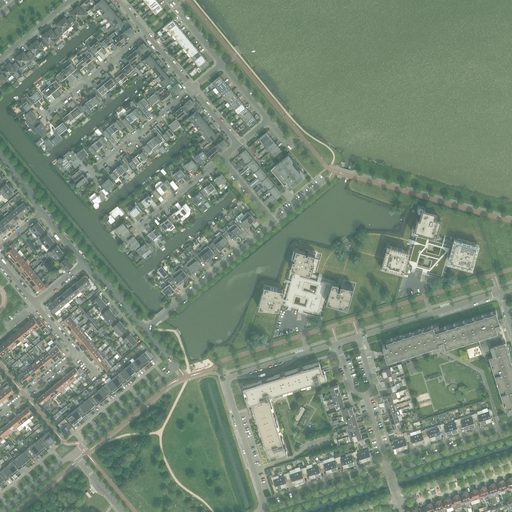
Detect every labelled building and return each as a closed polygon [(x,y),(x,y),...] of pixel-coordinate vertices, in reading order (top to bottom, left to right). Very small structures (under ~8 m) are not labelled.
[(101,0),(95,5),(99,9),(106,3),(105,1),(105,0),(106,0),(105,0),(101,0)] [(153,0),(147,5),(151,10),(158,3),(155,0),(153,0)] [(99,9),(102,13),(113,4),(112,3),(109,4),(109,5),(108,5),(106,3),(99,9)] [(158,3),(151,10),(154,14),(162,8),(158,3)] [(102,13),(106,17),(113,11),(111,9),(112,8),(115,6),(113,4),(102,13)] [(80,6),(79,7),(78,6),(74,10),(74,9),(74,10),(80,18),(85,14),(86,15),(88,13),(81,5),(80,6)] [(71,16),(69,18),(74,25),(77,22),(76,21),(80,18),(74,10),(73,10),(74,10),(69,14),(71,16)] [(106,17),(109,22),(120,13),(119,11),(116,13),(115,13),(113,11),(106,17)] [(109,22),(112,26),(120,19),(118,17),(119,16),(119,17),(121,14),(120,13),(109,22)] [(60,21),(67,29),(71,25),(72,27),(74,25),(69,18),(67,20),(65,17),(60,21)] [(120,19),(112,26),(116,30),(127,21),(126,19),(123,21),(122,22),(120,19)] [(164,26),(168,31),(176,25),(172,20),(164,26)] [(58,27),(55,29),(61,36),(63,34),(64,35),(69,32),(67,29),(60,21),(56,25),(58,27)] [(168,31),(172,35),(179,29),(176,25),(168,31)] [(125,31),(122,34),(126,39),(129,36),(130,36),(135,32),(130,27),(126,31),(125,31)] [(46,32),(55,43),(59,39),(58,38),(61,36),(55,29),(53,31),(51,29),(47,32),(46,32)] [(172,35),(175,39),(183,33),(179,29),(172,35)] [(55,43),(46,32),(46,33),(42,36),(44,39),(42,41),(47,47),(50,45),(51,46),(55,43)] [(175,39),(179,44),(187,38),(183,33),(175,39)] [(126,39),(122,34),(113,41),(117,46),(126,39)] [(110,44),(114,50),(117,48),(108,37),(107,37),(108,37),(104,40),(104,39),(104,40),(102,37),(98,40),(105,49),(106,48),(105,48),(109,45),(109,46),(109,45),(110,44)] [(179,44),(183,48),(190,42),(187,38),(179,44)] [(33,43),(32,44),(39,52),(42,54),(43,53),(43,52),(44,51),(42,49),(43,48),(45,49),(47,47),(42,41),(39,43),(37,40),(33,44),(33,43)] [(99,49),(104,55),(107,53),(97,41),(97,42),(94,44),(94,45),(91,47),(90,47),(95,53),(98,50),(99,50),(98,50),(99,49)] [(183,48),(186,53),(194,46),(190,42),(183,48)] [(139,48),(135,50),(140,55),(143,52),(148,48),(143,43),(138,47),(139,48)] [(30,50),(28,52),(33,59),(36,57),(35,55),(39,52),(32,44),(33,44),(28,48),(30,50)] [(186,53),(190,57),(197,51),(194,46),(186,53)] [(140,55),(135,50),(127,57),(131,62),(140,55)] [(19,55),(25,63),(30,59),(31,61),(33,59),(28,52),(26,54),(24,51),(19,55)] [(190,57),(194,61),(201,55),(197,51),(190,57)] [(94,58),(89,52),(86,55),(84,53),(83,52),(80,55),(89,65),(92,69),(95,67),(89,61),(90,60),(91,61),(91,60),(94,58)] [(142,61),(145,66),(153,59),(151,57),(152,56),(154,54),(153,52),(142,61)] [(17,61),(14,63),(20,70),(22,68),(21,67),(25,63),(19,55),(14,59),(17,61)] [(89,65),(80,55),(79,56),(78,56),(78,57),(78,58),(78,59),(78,60),(79,61),(76,64),(76,63),(75,64),(80,69),(83,66),(84,66),(84,65),(86,68),(89,65)] [(194,61),(197,66),(205,60),(201,55),(194,61)] [(122,69),(127,75),(127,74),(130,71),(130,72),(133,74),(136,71),(125,57),(122,59),(127,65),(126,66),(125,66),(126,66),(123,69),(122,68),(122,69)] [(145,66),(149,70),(160,61),(158,59),(156,61),(155,62),(153,59),(145,66)] [(205,60),(197,66),(201,70),(208,64),(205,60)] [(149,70),(152,74),(160,68),(158,65),(159,64),(159,65),(161,62),(160,61),(149,70)] [(5,66),(12,74),(16,71),(20,76),(23,74),(14,63),(12,65),(10,63),(5,66)] [(75,69),(71,63),(70,64),(67,67),(67,66),(67,67),(64,69),(70,77),(72,75),(71,73),(71,72),(72,72),(75,69),(75,70),(75,69)] [(3,73),(1,75),(6,81),(8,79),(7,78),(12,74),(5,66),(5,67),(1,70),(3,73)] [(152,74),(156,78),(167,69),(165,67),(163,69),(162,70),(160,68),(152,74)] [(70,77),(64,69),(63,69),(64,70),(60,72),(60,73),(57,75),(56,75),(61,81),(62,81),(61,80),(64,78),(65,78),(66,77),(70,83),(73,81),(70,77)] [(156,78),(159,82),(167,76),(165,74),(166,73),(168,71),(167,69),(156,78)] [(116,78),(115,78),(120,84),(121,84),(120,83),(124,81),(127,78),(128,78),(121,70),(118,72),(120,75),(119,75),(116,78)] [(102,81),(109,90),(109,89),(112,87),(112,86),(115,84),(116,84),(106,72),(104,75),(106,78),(105,78),(105,79),(102,81)] [(167,76),(159,82),(163,87),(170,81),(174,77),(172,76),(169,77),(170,78),(169,78),(167,76)] [(46,83),(58,97),(60,95),(56,89),(56,88),(57,89),(57,88),(60,86),(53,77),(50,80),(52,83),(49,86),(46,83)] [(212,83),(215,88),(223,81),(219,77),(212,83)] [(109,90),(102,81),(102,82),(99,84),(98,84),(98,85),(95,82),(92,84),(102,95),(105,92),(105,93),(105,92),(108,89),(109,90)] [(215,88),(219,92),(226,86),(223,81),(215,88)] [(58,97),(46,83),(45,84),(44,84),(44,85),(44,86),(44,87),(45,88),(45,89),(42,92),(42,91),(41,92),(46,97),(47,97),(46,97),(50,94),(50,95),(50,94),(51,93),(55,99),(58,97)] [(172,87),(168,90),(172,95),(176,92),(176,93),(181,88),(177,83),(172,87)] [(219,92),(223,96),(230,90),(226,86),(219,92)] [(89,100),(94,106),(97,103),(100,100),(101,100),(91,89),(89,91),(94,97),(93,97),(92,97),(92,98),(89,100)] [(150,95),(151,96),(150,96),(151,96),(148,99),(147,99),(152,105),(152,104),(155,102),(156,102),(155,101),(156,101),(158,103),(161,101),(152,90),(150,91),(150,92),(150,93),(150,94),(150,95)] [(172,95),(168,90),(160,97),(164,102),(172,95)] [(223,96),(226,101),(234,95),(230,90),(223,96)] [(41,105),(37,101),(38,100),(41,97),(42,97),(37,91),(37,92),(34,94),(33,94),(33,95),(30,97),(38,107),(41,105)] [(226,101),(230,105),(237,99),(234,95),(226,101)] [(23,98),(23,99),(24,102),(19,107),(23,113),(31,106),(33,104),(26,96),(23,98)] [(141,109),(143,111),(148,117),(151,115),(147,110),(148,110),(148,109),(151,107),(144,98),(141,101),(140,100),(140,101),(137,103),(137,104),(141,109)] [(185,104),(182,107),(186,112),(190,108),(194,104),(190,99),(185,103),(185,104)] [(230,105),(233,109),(241,103),(237,99),(230,105)] [(70,112),(75,118),(75,117),(78,115),(79,115),(78,114),(81,112),(82,112),(77,106),(72,100),(69,104),(74,109),(70,112)] [(94,106),(89,100),(86,103),(85,103),(86,103),(85,104),(83,102),(80,104),(89,115),(93,112),(90,109),(90,108),(93,106),(94,106)] [(233,109),(237,114),(245,108),(241,103),(233,109)] [(186,112),(182,107),(173,114),(178,119),(186,112)] [(130,108),(127,111),(134,120),(134,119),(137,117),(137,116),(138,116),(140,118),(142,116),(141,114),(136,108),(136,109),(133,111),(132,111),(130,108)] [(188,118),(192,122),(200,115),(198,113),(199,112),(199,113),(201,110),(200,109),(200,108),(188,118)] [(237,114),(241,118),(248,112),(245,108),(237,114)] [(75,118),(70,112),(67,115),(67,114),(66,115),(67,115),(66,116),(61,110),(58,112),(63,118),(68,123),(71,120),(71,121),(72,120),(71,120),(75,117),(75,118)] [(26,122),(30,128),(38,121),(36,119),(30,111),(25,115),(29,120),(26,122)] [(134,120),(127,111),(126,111),(129,114),(126,117),(125,117),(122,115),(119,117),(131,131),(134,129),(129,123),(130,122),(130,123),(130,122),(133,120),(134,120)] [(241,118),(244,123),(252,117),(248,112),(241,118)] [(168,125),(173,131),(174,131),(173,130),(177,128),(177,127),(180,125),(181,125),(171,113),(169,116),(173,121),(173,122),(172,122),(169,125),(168,125)] [(192,122),(195,126),(206,117),(205,115),(202,117),(202,118),(200,115),(192,122)] [(195,126),(199,130),(207,124),(205,122),(205,121),(206,121),(208,119),(206,117),(195,126)] [(252,117),(244,123),(248,127),(256,121),(252,117)] [(108,123),(115,131),(118,128),(118,129),(118,128),(119,127),(121,130),(124,128),(117,120),(114,123),(113,123),(110,126),(108,123)] [(38,121),(30,128),(35,133),(38,131),(42,135),(47,131),(40,123),(38,121)] [(51,123),(60,134),(60,133),(63,131),(64,131),(67,128),(62,122),(62,123),(59,125),(59,126),(58,126),(53,121),(51,123)] [(115,131),(108,123),(104,126),(106,128),(106,129),(107,129),(103,131),(109,139),(112,137),(110,135),(111,134),(112,134),(111,134),(114,131),(115,132),(115,131)] [(199,130),(202,134),(213,125),(212,124),(209,125),(209,126),(208,126),(207,124),(199,130)] [(202,134),(206,139),(213,132),(212,130),(212,129),(213,129),(215,127),(213,125),(202,134)] [(158,129),(167,140),(170,137),(171,137),(170,137),(174,134),(169,128),(169,129),(166,131),(165,131),(166,132),(165,132),(160,127),(158,129)] [(150,131),(153,134),(155,137),(154,137),(151,140),(150,140),(158,149),(159,148),(159,147),(159,146),(160,146),(160,145),(159,144),(159,143),(159,142),(162,140),(158,134),(157,134),(153,129),(150,131)] [(47,150),(48,151),(49,151),(50,151),(51,151),(51,150),(52,150),(52,149),(52,148),(52,147),(53,145),(54,147),(63,140),(56,132),(53,134),(55,137),(50,141),(49,140),(45,143),(48,146),(47,147),(47,148),(47,149),(47,150)] [(213,132),(206,139),(209,143),(220,134),(220,133),(220,134),(219,132),(216,133),(216,134),(215,134),(213,132)] [(258,139),(262,144),(269,138),(266,133),(258,139)] [(94,138),(93,139),(100,148),(100,147),(103,145),(103,144),(104,144),(109,150),(111,147),(102,136),(102,137),(99,139),(98,139),(98,138),(97,138),(96,138),(96,137),(95,138),(94,138)] [(141,138),(139,140),(143,146),(148,152),(148,151),(151,149),(152,149),(153,150),(154,150),(155,150),(156,150),(158,149),(150,140),(147,143),(146,144),(141,138)] [(262,144),(265,148),(273,142),(269,138),(262,144)] [(100,148),(93,139),(92,139),(95,142),(92,145),(91,145),(92,145),(88,148),(93,154),(94,156),(97,153),(95,151),(96,150),(96,151),(97,151),(96,150),(99,148),(100,148)] [(219,143),(215,146),(219,151),(222,148),(223,149),(228,145),(223,140),(219,143)] [(265,148),(269,153),(277,146),(273,142),(265,148)] [(219,151),(215,146),(206,153),(210,158),(219,151)] [(277,146),(269,153),(273,157),(280,151),(277,146)] [(76,154),(79,157),(83,161),(85,159),(83,157),(84,156),(84,157),(85,156),(88,153),(88,154),(88,153),(83,148),(80,151),(80,150),(80,151),(77,154),(76,153),(76,154)] [(136,156),(135,156),(143,165),(140,162),(143,159),(144,159),(147,156),(147,157),(147,156),(143,150),(141,148),(138,151),(140,153),(139,154),(139,153),(139,154),(136,156)] [(195,156),(195,157),(200,162),(203,159),(203,160),(203,159),(204,158),(208,163),(210,161),(209,158),(200,148),(198,149),(196,151),(198,154),(195,157),(195,156)] [(243,167),(253,159),(253,158),(252,159),(245,150),(240,154),(244,159),(234,167),(236,169),(237,169),(242,165),(243,166),(243,167)] [(60,164),(61,164),(62,163),(64,165),(63,166),(66,169),(72,165),(69,161),(71,159),(73,161),(76,159),(69,151),(63,157),(64,158),(63,159),(62,159),(62,158),(61,158),(60,158),(59,158),(59,159),(58,159),(58,160),(58,161),(58,162),(58,163),(59,163),(60,164)] [(143,165),(135,156),(135,157),(132,159),(132,160),(131,160),(126,155),(124,157),(133,168),(134,168),(133,168),(136,165),(137,165),(137,166),(138,166),(139,166),(140,166),(141,166),(143,165)] [(271,170),(283,184),(284,186),(291,180),(293,183),(296,180),(297,181),(297,182),(304,175),(300,170),(299,171),(292,161),(288,156),(271,170)] [(117,168),(124,177),(127,174),(125,171),(128,168),(119,157),(116,159),(121,165),(120,165),(117,168)] [(184,165),(189,171),(192,168),(193,168),(193,167),(195,169),(198,167),(189,157),(188,158),(185,160),(188,162),(188,163),(185,165),(184,165)] [(254,172),(260,167),(253,159),(243,167),(245,168),(239,173),(241,175),(251,167),(254,172)] [(124,177),(117,168),(116,168),(117,168),(113,171),(112,172),(108,166),(105,168),(114,180),(115,179),(114,179),(118,177),(120,180),(124,177)] [(185,174),(178,166),(176,167),(174,169),(176,172),(173,175),(178,181),(178,180),(181,178),(181,177),(182,177),(186,181),(189,178),(185,174)] [(257,184),(258,184),(267,176),(260,168),(260,167),(254,172),(255,172),(258,177),(249,184),(249,185),(251,187),(256,182),(258,184),(257,184)] [(214,180),(218,185),(218,186),(221,189),(225,186),(222,183),(222,182),(225,180),(226,180),(217,169),(215,171),(219,176),(218,177),(217,177),(218,177),(214,180),(214,179),(214,180)] [(73,179),(74,179),(75,178),(76,180),(74,181),(75,181),(76,182),(77,183),(76,184),(76,185),(77,186),(78,186),(79,185),(79,186),(80,188),(88,181),(86,179),(87,179),(87,178),(87,177),(87,176),(86,176),(85,176),(84,176),(84,177),(82,175),(83,174),(81,175),(80,174),(81,173),(79,171),(79,170),(71,177),(72,177),(73,179)] [(269,190),(275,185),(274,185),(267,176),(258,184),(259,186),(254,190),(254,191),(256,193),(265,185),(269,189),(269,190)] [(98,180),(100,182),(102,184),(106,190),(107,190),(110,187),(113,184),(114,184),(109,178),(109,179),(106,181),(105,181),(105,182),(101,178),(98,180)] [(207,178),(204,180),(208,185),(207,186),(207,185),(207,186),(204,188),(203,188),(208,194),(211,191),(212,191),(212,192),(213,192),(214,193),(215,193),(216,192),(218,191),(207,178)] [(159,182),(157,183),(165,192),(165,191),(164,191),(168,189),(168,188),(169,188),(173,192),(175,190),(167,180),(166,180),(167,180),(164,183),(163,183),(163,182),(162,182),(161,182),(161,181),(160,182),(159,182)] [(4,185),(2,183),(0,184),(0,194),(1,195),(9,188),(6,183),(6,184),(4,185)] [(165,192),(157,183),(156,184),(156,185),(155,186),(155,187),(156,188),(156,189),(153,192),(153,191),(153,192),(157,197),(158,197),(161,202),(164,200),(160,195),(161,194),(161,195),(161,194),(164,191),(164,192),(165,192)] [(275,185),(269,190),(273,194),(263,202),(264,202),(265,204),(266,204),(271,200),(272,202),(271,203),(282,194),(275,185)] [(13,192),(9,188),(1,195),(0,195),(5,202),(8,200),(8,199),(12,196),(10,194),(12,192),(13,192)] [(94,206),(95,207),(96,207),(97,207),(98,207),(98,206),(99,206),(99,205),(99,204),(99,203),(100,201),(101,203),(108,197),(106,195),(108,193),(104,188),(102,190),(101,190),(98,192),(100,194),(98,196),(95,193),(89,197),(92,201),(93,200),(95,202),(94,203),(94,204),(93,204),(94,205),(94,206)] [(192,198),(197,204),(197,203),(200,201),(203,204),(206,201),(197,190),(195,192),(197,194),(196,195),(195,195),(192,198)] [(157,205),(153,201),(146,192),(142,195),(145,198),(142,201),(141,201),(146,207),(146,206),(149,204),(150,204),(150,203),(154,207),(157,205)] [(178,202),(175,204),(186,217),(188,215),(189,215),(189,214),(190,213),(190,212),(190,211),(190,210),(189,209),(190,209),(191,209),(186,203),(183,206),(182,206),(182,207),(178,202)] [(23,203),(19,206),(24,213),(26,211),(26,212),(28,211),(29,210),(29,209),(30,209),(30,208),(30,207),(29,207),(29,206),(28,206),(27,206),(26,206),(23,203)] [(186,217),(175,204),(173,206),(177,211),(176,212),(175,211),(175,212),(172,215),(172,214),(172,215),(174,218),(171,221),(173,223),(176,220),(177,220),(180,217),(180,218),(182,220),(185,218),(186,217)] [(131,205),(127,208),(134,217),(134,216),(137,214),(138,214),(138,213),(140,215),(143,213),(136,205),(133,208),(131,205)] [(24,213),(19,206),(14,210),(20,217),(21,217),(21,216),(23,215),(22,214),(24,213)] [(106,220),(107,220),(108,220),(111,223),(115,219),(114,218),(119,214),(121,216),(124,214),(118,206),(109,213),(110,214),(109,216),(108,215),(107,215),(106,215),(105,215),(104,216),(104,217),(104,218),(104,219),(105,220),(106,220)] [(414,230),(434,235),(435,232),(437,232),(441,219),(434,217),(435,212),(422,208),(419,219),(417,218),(414,230)] [(20,217),(14,210),(10,214),(15,220),(17,219),(18,219),(19,218),(20,217)] [(248,212),(244,215),(251,224),(254,222),(256,221),(252,216),(254,213),(251,210),(249,212),(248,212)] [(15,220),(10,214),(8,212),(4,215),(5,217),(11,224),(12,224),(14,222),(13,222),(15,220)] [(162,216),(163,218),(165,220),(164,221),(161,224),(160,224),(165,230),(166,230),(165,229),(166,229),(167,230),(171,230),(175,227),(164,214),(162,216)] [(251,224),(244,215),(241,217),(240,219),(238,221),(241,225),(243,223),(246,226),(247,228),(249,226),(249,227),(251,224)] [(11,224),(5,217),(1,221),(6,227),(8,226),(9,226),(10,225),(11,224)] [(228,224),(230,226),(238,235),(241,233),(242,232),(241,230),(238,227),(241,225),(238,221),(236,219),(234,221),(233,220),(228,224)] [(38,222),(31,228),(34,232),(41,226),(38,222)] [(120,236),(123,240),(131,234),(129,231),(123,223),(115,230),(116,230),(117,232),(118,232),(119,232),(120,232),(121,232),(123,234),(120,236)] [(161,238),(163,237),(156,228),(152,224),(149,226),(153,231),(152,231),(149,234),(148,234),(153,240),(153,239),(156,237),(157,237),(157,238),(158,238),(159,238),(160,238),(161,238)] [(45,230),(41,226),(34,232),(38,236),(39,238),(44,234),(42,232),(44,230),(45,231),(45,230)] [(238,235),(230,226),(228,228),(226,230),(227,230),(224,232),(227,236),(229,234),(232,237),(234,239),(235,238),(238,235)] [(221,234),(217,237),(224,247),(229,243),(227,242),(228,242),(225,238),(227,236),(224,232),(222,235),(221,234)] [(45,236),(44,234),(39,238),(36,240),(41,246),(44,244),(51,238),(47,234),(45,236)] [(131,234),(123,240),(126,244),(129,242),(131,244),(131,245),(130,246),(130,247),(131,248),(132,250),(140,244),(133,236),(131,234)] [(213,242),(211,244),(213,247),(216,245),(219,249),(220,250),(224,247),(217,237),(213,241),(213,242)] [(54,242),(51,238),(44,244),(47,248),(49,249),(53,246),(52,244),(54,242)] [(456,240),(452,252),(450,260),(470,266),(472,258),(471,258),(471,257),(472,257),(473,255),(472,254),(472,253),(473,254),(476,246),(456,240)] [(154,250),(147,242),(145,244),(137,250),(141,255),(145,252),(148,255),(154,250)] [(209,245),(206,242),(201,246),(211,258),(214,256),(214,255),(215,254),(214,253),(211,249),(213,247),(211,244),(209,245)] [(8,256),(10,258),(17,252),(13,247),(16,246),(13,243),(8,247),(10,250),(6,253),(8,255),(8,256)] [(55,247),(53,246),(49,249),(50,251),(48,252),(48,253),(51,257),(53,255),(60,249),(57,245),(55,247)] [(211,258),(201,246),(197,250),(198,250),(195,252),(197,255),(200,258),(202,256),(205,260),(207,261),(208,260),(211,258)] [(386,267),(401,271),(402,268),(404,269),(404,268),(403,268),(408,251),(402,250),(402,248),(402,250),(397,248),(397,247),(396,248),(389,246),(388,249),(386,248),(386,249),(387,250),(386,252),(382,265),(385,266),(385,267),(386,268),(386,267)] [(302,271),(311,274),(314,264),(312,263),(315,252),(306,250),(305,252),(294,248),(291,259),(293,260),(290,270),(301,273),(302,271)] [(64,254),(60,249),(53,255),(57,260),(57,259),(58,261),(63,257),(61,255),(64,254)] [(21,257),(17,252),(10,258),(12,261),(12,260),(14,262),(21,257)] [(200,258),(197,255),(195,257),(194,256),(193,258),(193,257),(190,260),(197,269),(200,267),(202,265),(200,264),(198,260),(200,258)] [(25,261),(21,257),(14,262),(16,264),(15,265),(17,267),(25,261)] [(64,259),(63,257),(58,261),(60,262),(59,263),(63,267),(70,261),(67,257),(66,257),(64,259)] [(197,269),(190,260),(187,262),(186,263),(186,264),(184,266),(186,269),(189,267),(192,271),(193,272),(195,271),(197,269)] [(29,266),(25,261),(17,267),(19,270),(20,269),(22,272),(29,266)] [(74,265),(70,261),(63,267),(66,271),(67,271),(66,271),(73,265),(74,265)] [(432,273),(432,271),(429,270),(430,265),(421,263),(420,267),(426,268),(425,272),(432,273)] [(174,268),(176,271),(184,280),(187,278),(188,277),(187,275),(184,272),(186,269),(184,266),(182,264),(180,265),(180,264),(174,268)] [(33,270),(29,266),(22,272),(24,274),(23,274),(25,277),(33,270)] [(168,274),(162,268),(161,267),(158,269),(159,271),(164,277),(168,274)] [(36,275),(33,270),(25,277),(27,279),(28,279),(29,281),(36,275)] [(184,280),(176,271),(173,273),(174,273),(172,274),(173,275),(170,277),(173,281),(175,279),(178,282),(180,284),(181,282),(184,280)] [(40,280),(36,275),(29,281),(31,283),(33,286),(40,280)] [(89,278),(87,280),(87,279),(87,278),(87,277),(87,276),(86,276),(85,276),(84,276),(83,277),(81,278),(82,279),(80,280),(85,287),(90,283),(91,282),(89,278)] [(167,286),(164,288),(162,290),(165,294),(165,293),(166,294),(165,295),(167,297),(169,295),(169,294),(170,294),(175,290),(174,289),(177,287),(169,277),(163,282),(167,286)] [(44,284),(40,280),(33,286),(35,288),(37,290),(41,287),(43,289),(48,285),(46,283),(44,284)] [(85,287),(80,280),(78,282),(77,281),(76,283),(75,283),(81,291),(85,287)] [(353,287),(332,282),(329,290),(326,302),(333,304),(347,308),(350,300),(353,287)] [(81,291),(75,283),(74,284),(73,286),(71,288),(76,294),(81,291)] [(264,285),(262,294),(258,308),(279,309),(284,290),(264,285)] [(76,294),(71,288),(69,289),(67,290),(66,291),(72,298),(76,294)] [(72,298),(66,291),(65,291),(64,293),(62,295),(68,302),(72,298)] [(68,302),(62,295),(60,297),(60,296),(58,297),(57,298),(63,305),(68,302)] [(97,298),(95,295),(90,299),(92,301),(95,306),(102,300),(99,296),(98,296),(99,296),(97,298)] [(63,305),(57,298),(57,299),(55,300),(55,301),(54,302),(59,309),(63,305)] [(106,304),(102,300),(95,306),(99,310),(100,312),(105,308),(103,306),(105,304),(106,304)] [(59,309),(54,302),(52,304),(51,303),(49,305),(48,306),(48,307),(48,308),(48,309),(49,309),(50,309),(51,309),(54,312),(54,313),(59,309)] [(107,310),(105,308),(100,312),(102,314),(105,318),(113,312),(109,308),(107,310)] [(382,347),(384,352),(387,362),(439,345),(439,346),(444,345),(445,348),(478,338),(480,344),(479,345),(482,355),(488,353),(487,352),(491,351),(492,352),(493,355),(488,357),(505,409),(508,408),(508,409),(507,410),(508,413),(509,412),(511,411),(511,362),(505,341),(501,342),(500,338),(501,338),(498,328),(501,327),(500,326),(499,322),(500,321),(500,322),(500,321),(499,320),(496,311),(439,329),(438,324),(385,341),(386,342),(383,343),(386,342),(387,345),(385,346),(385,344),(382,345),(382,347)] [(116,316),(113,312),(105,318),(109,322),(111,324),(115,320),(114,318),(116,316),(116,317),(116,316)] [(72,314),(70,315),(63,321),(67,326),(74,320),(76,318),(72,314)] [(30,319),(28,321),(34,329),(39,325),(41,327),(43,325),(39,320),(37,322),(33,318),(31,320),(30,319)] [(77,324),(74,320),(67,326),(70,330),(77,324)] [(117,323),(115,320),(111,324),(112,326),(116,331),(123,325),(119,320),(119,321),(117,323)] [(34,329),(28,321),(26,323),(26,324),(24,326),(30,333),(34,329)] [(81,328),(77,324),(70,330),(73,334),(81,328)] [(126,329),(123,325),(116,331),(119,335),(121,337),(126,333),(124,331),(126,329)] [(30,333),(24,326),(22,327),(21,327),(19,329),(25,336),(30,333)] [(84,332),(81,328),(73,334),(77,338),(84,332)] [(25,336),(19,329),(16,331),(17,332),(15,333),(20,340),(25,336)] [(87,336),(84,332),(77,338),(80,342),(87,336)] [(20,340),(15,333),(12,335),(9,337),(16,344),(20,340)] [(127,335),(126,333),(121,337),(123,339),(126,343),(133,337),(130,333),(129,333),(130,333),(127,335)] [(91,341),(87,336),(80,342),(82,345),(81,345),(83,347),(91,341)] [(16,344),(9,337),(7,339),(8,339),(5,341),(11,348),(16,344)] [(137,341),(133,337),(126,343),(130,347),(131,349),(136,345),(134,343),(136,341),(136,342),(137,341)] [(62,347),(56,340),(49,346),(51,348),(52,348),(57,355),(62,351),(60,349),(62,347)] [(11,348),(5,341),(3,343),(3,342),(0,344),(7,352),(11,348)] [(94,345),(91,341),(83,347),(85,349),(85,348),(87,351),(94,345)] [(98,349),(94,345),(87,351),(91,355),(98,349)] [(52,348),(51,348),(47,351),(53,358),(57,355),(52,348)] [(101,353),(98,349),(91,355),(94,359),(101,353)] [(147,350),(145,351),(139,357),(145,365),(155,357),(151,352),(150,353),(147,350)] [(53,358),(47,351),(43,355),(49,362),(53,358)] [(103,352),(101,353),(94,359),(98,363),(105,357),(107,356),(103,352)] [(49,362),(43,355),(39,358),(45,365),(49,362)] [(108,361),(105,357),(98,363),(101,367),(108,361)] [(145,365),(139,357),(132,363),(139,371),(145,365)] [(45,365),(39,358),(35,362),(41,369),(45,365)] [(110,360),(108,361),(101,367),(105,372),(114,364),(110,360)] [(41,369),(35,362),(31,365),(37,372),(41,369)] [(319,369),(321,368),(319,362),(242,386),(248,404),(249,403),(254,418),(253,418),(255,425),(256,425),(260,436),(259,436),(261,443),(262,443),(264,449),(267,448),(267,450),(270,449),(272,456),(276,455),(277,457),(287,454),(286,449),(285,450),(282,443),(284,443),(282,436),(280,437),(278,431),(280,430),(276,418),(275,418),(273,412),(274,412),(270,400),(269,400),(268,397),(270,397),(270,398),(273,397),(272,396),(286,392),(285,391),(290,390),(304,386),(304,385),(308,384),(308,385),(316,382),(315,381),(319,380),(319,381),(323,380),(323,381),(327,380),(325,372),(320,373),(319,369)] [(139,371),(132,363),(125,368),(132,376),(139,371)] [(37,372),(31,365),(27,369),(33,376),(37,372)] [(27,369),(25,366),(20,370),(22,372),(28,379),(33,376),(27,369)] [(77,370),(75,368),(71,371),(77,378),(79,381),(86,375),(80,368),(77,370)] [(132,376),(125,368),(118,374),(125,382),(132,376)] [(77,378),(71,371),(67,375),(73,382),(77,378)] [(28,379),(22,372),(18,376),(24,383),(28,379)] [(125,382),(118,374),(112,379),(118,387),(125,382)] [(73,382),(67,375),(63,378),(69,385),(73,382)] [(69,385),(63,378),(58,382),(64,389),(69,385)] [(118,387),(112,379),(105,385),(112,393),(118,387)] [(14,391),(7,382),(3,385),(4,387),(10,394),(14,391)] [(64,389),(58,382),(54,385),(60,392),(64,389)] [(395,384),(387,387),(388,392),(397,390),(395,384)] [(60,392),(54,385),(50,388),(56,396),(60,392)] [(112,393),(105,385),(98,390),(105,398),(112,393)] [(10,394),(4,387),(0,390),(6,398),(10,394)] [(56,396),(50,388),(46,392),(52,399),(56,396)] [(105,398),(98,390),(92,396),(98,404),(105,398)] [(52,399),(46,392),(42,395),(48,402),(52,399)] [(382,397),(384,403),(392,400),(393,400),(398,399),(396,392),(390,394),(391,395),(382,397)] [(48,402),(42,395),(37,399),(43,406),(48,402)] [(98,404),(92,396),(85,402),(92,410),(98,404)] [(343,401),(334,403),(336,409),(344,406),(343,401)] [(92,410),(85,402),(78,407),(85,415),(92,410)] [(28,407),(23,411),(29,418),(34,414),(28,407)] [(85,415),(78,407),(72,413),(78,421),(85,415)] [(340,410),(342,416),(354,412),(352,407),(344,409),(340,410)] [(488,411),(483,413),(486,423),(489,422),(489,421),(492,420),(490,415),(493,414),(491,408),(488,409),(488,411)] [(29,418),(23,411),(19,414),(25,421),(29,418)] [(344,421),(347,420),(355,417),(354,412),(342,416),(344,421)] [(78,421),(72,413),(65,418),(72,426),(78,421)] [(477,413),(474,414),(476,420),(479,419),(480,424),(483,423),(483,424),(486,423),(483,413),(478,415),(477,413)] [(25,421),(19,414),(15,418),(21,425),(25,421)] [(391,423),(401,420),(402,419),(400,414),(397,415),(389,418),(391,423)] [(474,414),(466,416),(469,428),(473,427),(472,426),(475,426),(473,421),(476,420),(474,414)] [(466,416),(457,419),(459,425),(462,424),(464,429),(466,428),(466,429),(469,428),(466,416)] [(21,425),(15,418),(11,421),(17,428),(21,425)] [(72,426),(65,418),(58,424),(65,432),(69,428),(69,429),(70,429),(69,428),(72,426)] [(455,422),(450,424),(453,434),(456,432),(458,431),(457,426),(459,425),(457,419),(454,420),(455,422)] [(401,420),(391,423),(392,429),(403,425),(401,420)] [(17,428),(11,421),(7,424),(13,432),(17,428)] [(346,432),(347,431),(359,428),(357,422),(345,426),(346,432)] [(444,423),(441,424),(442,430),(445,429),(447,434),(449,434),(449,435),(453,434),(450,424),(444,425),(444,423)] [(13,432),(7,424),(2,428),(8,435),(13,432)] [(441,424),(432,427),(436,439),(439,438),(439,437),(441,436),(440,431),(442,430),(441,424)] [(432,427),(424,430),(426,436),(428,435),(430,440),(432,439),(433,440),(436,439),(432,427)] [(8,435),(2,428),(0,429),(0,433),(4,438),(8,435)] [(347,431),(349,436),(360,433),(359,428),(347,431)] [(421,433),(416,434),(419,444),(422,443),(422,442),(425,442),(423,437),(426,436),(424,430),(421,431),(421,433)] [(55,440),(48,432),(41,438),(48,446),(50,444),(51,444),(55,440)] [(404,438),(399,440),(402,449),(406,448),(405,448),(408,447),(406,442),(409,441),(407,435),(406,432),(403,433),(404,438)] [(408,432),(406,432),(407,435),(409,441),(412,440),(413,445),(416,444),(416,445),(419,444),(416,434),(411,436),(410,434),(409,432),(408,432)] [(360,433),(349,436),(350,442),(362,438),(360,433)] [(48,446),(41,438),(35,443),(41,451),(48,446)] [(402,449),(399,440),(394,441),(396,450),(399,450),(402,449)] [(41,451),(35,443),(28,449),(35,457),(41,451)] [(35,457),(28,449),(21,454),(28,462),(35,457)] [(368,449),(363,451),(366,461),(369,460),(369,459),(371,458),(368,449)] [(357,451),(354,452),(356,458),(358,457),(360,462),(362,461),(363,462),(366,461),(363,451),(358,453),(357,451)] [(351,455),(346,456),(349,466),(352,465),(352,464),(355,464),(353,459),(356,458),(354,452),(351,453),(351,455)] [(28,462),(21,454),(15,460),(21,468),(28,462)] [(340,456),(337,457),(339,463),(342,462),(343,467),(346,467),(349,466),(346,456),(341,458),(340,456)] [(334,460),(329,462),(332,472),(336,471),(335,470),(338,469),(336,464),(339,463),(337,457),(334,458),(334,460)] [(21,468),(15,460),(8,465),(15,473),(21,468)] [(323,461),(320,462),(322,468),(325,468),(326,473),(329,472),(329,473),(332,472),(329,462),(324,463),(323,461)] [(318,465),(312,467),(316,477),(319,476),(319,475),(321,474),(319,469),(322,468),(320,462),(317,463),(318,465)] [(15,473),(8,465),(1,471),(8,479),(15,473)] [(307,467),(303,468),(305,474),(308,473),(310,478),(312,477),(312,478),(316,477),(312,467),(307,469),(307,467)] [(301,471),(296,472),(299,482),(302,481),(302,480),(304,480),(303,475),(305,474),(303,468),(300,469),(301,471)] [(290,472),(287,473),(289,479),(291,478),(293,483),(295,482),(296,483),(299,482),(296,472),(290,474),(290,472)] [(284,476),(279,478),(282,488),(285,487),(285,486),(287,485),(286,480),(289,479),(287,473),(283,474),(284,476)] [(282,488),(279,478),(274,479),(272,475),(269,476),(272,485),(275,484),(276,489),(279,488),(279,489),(282,488)] [(498,485),(496,486),(498,493),(507,490),(505,483),(504,480),(500,482),(500,483),(498,483),(498,485)] [(489,488),(487,489),(489,496),(498,493),(496,486),(495,483),(490,484),(491,486),(489,486),(489,488)] [(480,491),(478,492),(480,498),(480,500),(483,499),(483,497),(489,496),(487,489),(486,486),(481,487),(482,488),(480,489),(480,491)] [(471,494),(469,495),(471,501),(480,498),(478,492),(477,489),(472,490),(473,491),(471,492),(471,494)] [(462,497),(460,497),(463,507),(463,508),(466,507),(465,503),(471,501),(469,495),(468,492),(463,493),(464,494),(462,495),(462,497)] [(451,500),(453,507),(454,510),(463,507),(460,497),(459,495),(454,496),(455,497),(453,498),(453,499),(451,500)] [(444,502),(442,503),(441,503),(443,510),(444,511),(446,511),(448,511),(447,509),(453,507),(451,500),(450,497),(445,499),(446,500),(444,501),(444,502)] [(433,506),(434,511),(444,511),(443,510),(441,503),(442,503),(441,500),(436,502),(437,503),(435,503),(435,505),(433,506)] [(426,508),(423,509),(424,511),(434,511),(433,506),(432,503),(427,504),(428,506),(426,506),(426,508)]
